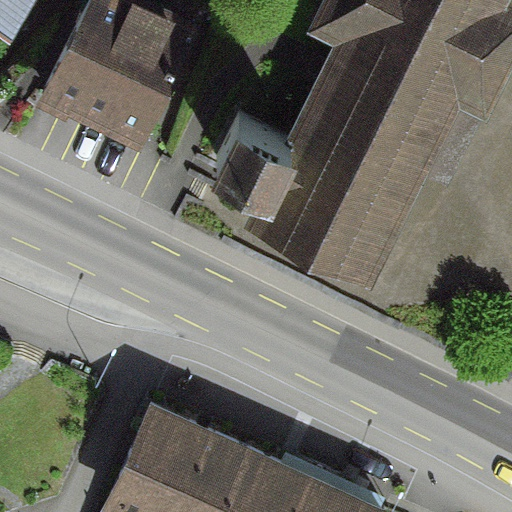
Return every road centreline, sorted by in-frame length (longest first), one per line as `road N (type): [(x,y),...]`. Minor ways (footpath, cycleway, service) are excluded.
road 1 (primary): [(511,454),(0,200)]
road 2 (unknown): [(133,263),(50,511)]
